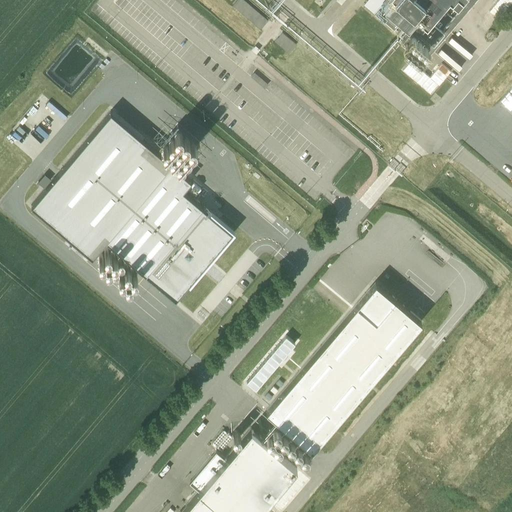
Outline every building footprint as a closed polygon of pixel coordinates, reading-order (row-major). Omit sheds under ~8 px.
[(244,0),(236,0),(233,6),(262,27),(269,18),(244,0)] [(366,0),(364,3),(373,10),(381,0),(366,0)] [(386,0),(383,4),(406,23),(397,35),(424,58),(473,0),(386,0)] [(511,0),(497,0),(478,23),(486,31),(511,1),(511,0)] [(275,40),(290,52),(297,43),(283,31),(275,40)] [(441,62),(433,75),(410,60),(403,71),(429,88),(435,80),(441,83),(451,69),(441,62)] [(110,111),(31,204),(92,256),(106,239),(175,298),(188,283),(190,284),(234,231),(210,210),(209,212),(183,189),(191,179),(110,111)] [(50,180),(44,176),(40,182),(46,186),(50,180)] [(421,320),(380,285),(375,281),(370,287),(266,410),(312,449),(421,320)] [(257,511),(297,466),(251,427),(225,458),(216,450),(189,481),(198,489),(178,511),(257,511)]
